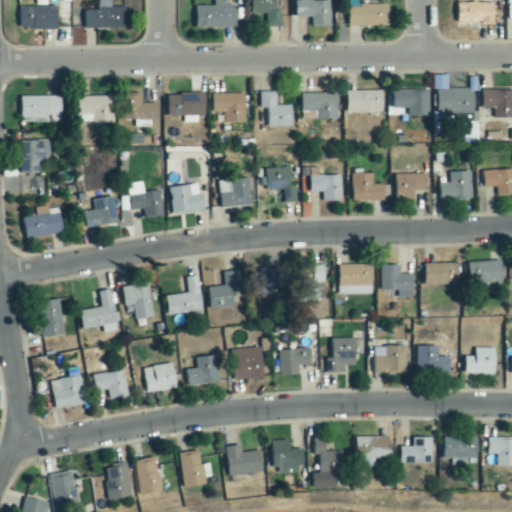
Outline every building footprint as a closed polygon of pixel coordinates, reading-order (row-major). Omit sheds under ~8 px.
[(57,30),(58,7),(46,6),(45,0),(34,0),(35,7),(19,7),(19,29),(57,30)] [(126,28),(125,7),(111,8),(110,0),(97,0),(97,10),(84,11),(85,29),(126,28)] [(213,0),(213,6),(195,6),(195,27),(236,26),(236,5),(225,5),(224,0),(213,0)] [(274,0),(250,0),(250,15),(265,14),(266,27),(282,27),(281,11),(275,11),(274,0)] [(295,1),(295,18),(311,17),(311,26),(329,26),(329,1),(295,1)] [(493,2),(456,3),(457,27),(494,26),(493,2)] [(347,26),(382,27),(382,18),(388,18),(388,6),(348,5),(347,26)] [(511,91),(481,90),(480,109),(493,109),(493,118),(511,118),(511,91)] [(347,112),(367,112),(367,118),(382,118),(381,91),(346,91),(347,112)] [(406,117),(427,116),(427,91),(392,91),(392,109),(406,109),(406,117)] [(474,123),(474,91),(435,91),(435,114),(455,114),(455,123),(474,123)] [(291,106),(275,106),(275,93),(258,92),(258,109),(266,109),(266,127),(291,127),(291,106)] [(167,95),(167,117),(183,117),(183,123),(197,123),(197,116),(204,116),(204,94),(167,95)] [(244,94),(211,94),(211,113),(222,113),(223,123),(244,123),(244,94)] [(300,94),(301,111),(316,111),(316,120),(337,120),(337,94),(300,94)] [(60,96),(19,97),(19,118),(49,118),(49,123),(60,123),(60,96)] [(78,123),(112,122),(111,96),(77,97),(78,123)] [(157,121),(157,104),(140,104),(141,96),(126,96),(126,120),(157,121)] [(19,141),(20,174),(39,174),(38,161),(48,161),(48,141),(19,141)] [(340,176),(318,176),(318,168),(308,168),(308,193),(321,192),(321,200),(340,199),(340,176)] [(289,169),(264,169),(264,176),(257,176),(258,190),(283,189),(283,203),(295,203),(294,188),(289,188),(289,169)] [(496,196),(511,196),(511,170),(482,171),(483,188),(496,188),(496,196)] [(438,200),(470,201),(471,172),(448,172),(448,183),(438,183),(438,200)] [(373,174),(351,174),(350,201),(387,202),(387,185),(372,185),(373,174)] [(426,174),(394,175),(395,198),(404,197),(404,191),(426,190),(426,174)] [(218,181),(219,208),(251,207),(250,179),(218,181)] [(167,188),(171,216),(203,211),(199,184),(167,188)] [(129,211),(141,209),(142,218),(161,216),(158,191),(127,194),(129,211)] [(91,200),(93,210),(83,212),(85,228),(116,224),(112,197),(91,200)] [(60,234),(57,205),(33,208),(34,216),(22,217),(24,238),(60,234)] [(467,284),(502,282),(501,261),(466,263),(467,284)] [(458,285),(457,264),(424,264),(425,286),(458,285)] [(324,283),(324,265),(313,266),(313,283),(324,283)] [(371,265),(337,265),(338,295),(371,295),(371,265)] [(400,266),(380,265),(380,291),(396,291),(396,298),(412,299),(412,275),(399,274),(400,266)] [(279,268),(260,268),(261,295),(272,294),(271,284),(279,284),(279,268)] [(233,307),(232,287),(239,287),(238,270),(222,272),(223,287),(207,288),(208,309),(233,307)] [(201,311),(196,276),(184,278),(187,294),(164,297),(166,316),(201,311)] [(152,318),(148,285),(121,288),(123,307),(132,306),(134,321),(152,318)] [(79,311),(82,330),(101,327),(102,334),(116,331),(114,323),(119,322),(118,312),(113,313),(109,290),(97,292),(99,308),(79,311)] [(64,335),(58,300),(39,303),(45,338),(64,335)] [(331,358),(325,359),(326,374),(344,373),(343,366),(355,366),(354,350),(362,349),(362,338),(330,339),(331,358)] [(436,347),(416,346),(415,373),(448,374),(448,358),(436,358),(436,347)] [(373,374),(405,374),(406,347),(374,347),(373,374)] [(262,380),(261,349),(231,350),(232,380),(262,380)] [(278,376),(298,375),(298,366),(311,365),(310,349),(278,350),(278,376)] [(475,357),(464,357),(464,374),(495,375),(495,349),(475,349),(475,357)] [(196,372),(189,372),(190,386),(218,383),(216,356),(195,358),(196,372)] [(142,367),(145,393),(175,390),(173,365),(142,367)] [(49,381),(52,409),(82,405),(78,368),(65,369),(66,379),(49,381)] [(126,397),(123,372),(92,375),(94,392),(107,390),(108,399),(126,397)] [(353,438),(354,467),(373,467),(373,459),(389,459),(388,438),(353,438)] [(431,464),(431,438),(411,438),(412,447),(399,447),(399,465),(431,464)] [(476,438),(442,438),(442,458),(452,459),(452,462),(476,462),(476,438)] [(335,488),(335,472),(343,472),(343,452),(325,452),(324,439),(313,439),(313,456),(318,456),(318,474),(311,474),(311,489),(335,488)] [(511,467),(511,439),(487,439),(487,455),(496,455),(496,467),(511,467)] [(301,473),(301,449),(288,449),(288,440),(270,441),(271,468),(278,468),(278,473),(301,473)] [(241,454),(239,445),(224,448),(228,477),(262,472),(259,451),(241,454)] [(199,465),(197,451),(179,452),(182,488),(205,486),(204,479),(210,478),(209,464),(199,465)] [(161,493),(156,458),(134,461),(139,496),(161,493)] [(49,475),(54,510),(77,507),(72,472),(59,473),(57,460),(43,462),(44,476),(49,475)] [(107,500),(129,499),(126,464),(104,466),(107,500)] [(19,511),(42,511),(45,503),(23,498),(19,511)]
